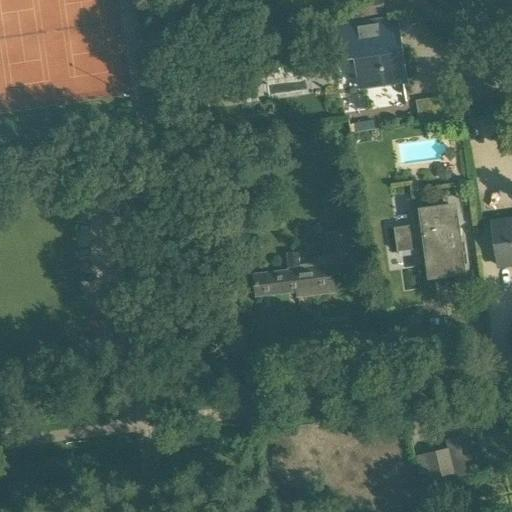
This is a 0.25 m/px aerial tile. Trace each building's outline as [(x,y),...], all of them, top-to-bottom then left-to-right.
[(384,0),(365,0),(355,2),(358,18),(386,13),(384,0)] [(340,24),(343,40),(346,60),(360,58),(364,86),(404,80),(398,36),(388,38),(385,17),(340,24)] [(343,40),(340,24),(328,26),(331,42),(343,40)] [(321,59),(307,61),(309,76),(323,73),(321,59)] [(455,94),(439,97),(443,117),(459,114),(455,94)] [(69,168),(70,172),(70,185),(84,183),(82,167),(69,168)] [(425,223),(395,227),(398,251),(428,247),(432,275),(458,272),(456,255),(461,254),(455,207),(423,211),(425,223)] [(511,218),(494,221),(500,266),(511,263),(511,218)] [(331,264),(356,262),(352,238),(328,241),(331,264)] [(289,271),(255,275),(258,296),(298,291),(299,296),(335,292),(332,267),(300,270),(298,251),(287,253),(289,271)] [(493,411),(491,420),(503,423),(505,415),(493,411)] [(439,449),(416,455),(422,478),(445,472),(446,477),(459,474),(456,461),(443,464),(439,449)] [(460,483),(447,487),(450,498),(463,495),(460,483)]
